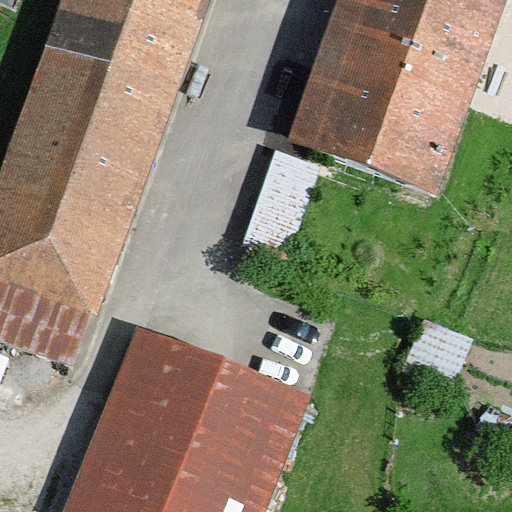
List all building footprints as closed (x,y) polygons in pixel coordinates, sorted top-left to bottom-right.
[(68,0),(63,14),(0,186),(0,344),(64,368),(195,0),(68,0)] [(424,186),(471,56),(491,0),(359,0),(306,148),(422,189),(424,186)] [(308,172),(299,168),(275,160),(272,160),(241,242),(280,256),(308,174),(308,172)] [(438,327),(418,322),(397,377),(417,384),(438,327)] [(255,511),(300,403),(137,336),(134,337),(64,511),(255,511)]
